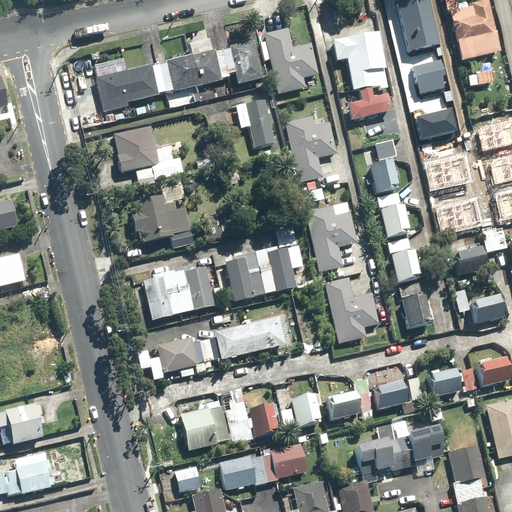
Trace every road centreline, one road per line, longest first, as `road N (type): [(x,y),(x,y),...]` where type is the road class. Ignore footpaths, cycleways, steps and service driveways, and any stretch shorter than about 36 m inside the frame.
road 1 (residential): [(129,511),(19,37)]
road 2 (unknown): [(311,0),(359,254)]
road 3 (unknown): [(418,198),(371,0)]
road 4 (residential): [(19,37),(179,0)]
